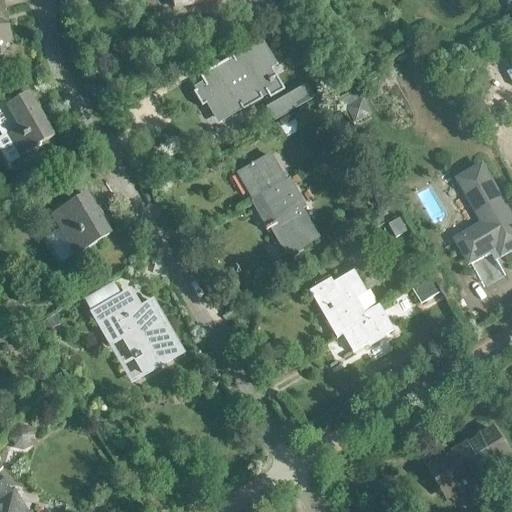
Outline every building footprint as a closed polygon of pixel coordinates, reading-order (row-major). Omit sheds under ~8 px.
[(171,0),(174,10),(213,0),(171,0)] [(511,0),(499,0),(505,10),(511,6),(511,0)] [(263,70),(271,65),(267,57),(260,46),(233,62),(231,58),(198,78),(204,87),(192,94),(201,108),(209,104),(218,120),(239,108),(242,112),(261,101),(259,96),(265,93),(269,100),(283,91),(275,77),(269,80),(263,70)] [(265,109),(273,123),(313,99),(305,86),(265,109)] [(6,139),(19,160),(53,140),(28,97),(6,110),(18,132),(6,139)] [(255,202),(288,182),(284,184),(268,157),(239,174),(255,202)] [(496,251),(500,258),(511,251),(511,226),(481,170),(459,182),(484,228),(457,243),(469,266),(496,251)] [(288,182),(255,202),(259,200),(273,226),(270,228),(281,247),(292,240),(299,252),(317,242),(300,212),(304,210),(288,182)] [(51,219),(74,257),(109,237),(87,198),(51,219)] [(353,323),(378,309),(377,308),(363,316),(355,301),(365,295),(352,273),(331,286),(332,288),(312,300),(321,316),(323,315),(338,339),(356,328),(353,323)] [(113,302),(90,315),(108,346),(122,338),(144,376),(181,355),(151,303),(123,320),(113,302)] [(356,328),(338,339),(338,340),(344,337),(354,354),(367,346),(364,342),(375,336),(378,341),(392,333),(378,309),(353,323),(356,328)] [(470,445),(439,463),(458,495),(489,477),(488,476),(497,471),(511,463),(492,431),(478,440),(470,446),(470,445)] [(12,492),(10,493),(0,477),(0,476),(0,471),(1,471),(2,470),(0,467),(0,511),(15,511),(22,508),(12,492)] [(399,484),(388,491),(400,511),(410,511),(413,510),(399,484)]
